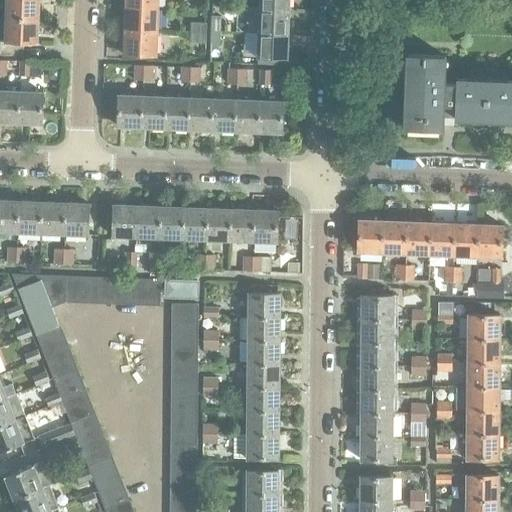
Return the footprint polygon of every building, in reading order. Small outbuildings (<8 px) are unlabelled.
[(8,0),(7,17),(40,18),(40,0),(8,0)] [(157,30),(158,6),(125,4),(124,29),(157,30)] [(258,31),(289,32),(290,8),(260,7),(258,31)] [(211,15),(210,30),(221,31),(221,16),(211,15)] [(39,43),(40,18),(7,17),(7,41),(39,43)] [(191,23),(190,32),(207,33),(207,23),(191,23)] [(156,55),(157,30),(124,29),(123,54),(156,55)] [(221,31),(210,30),(210,45),(220,45),(221,31)] [(288,57),(289,32),(258,31),(257,55),(288,57)] [(207,33),(190,32),(190,42),(206,43),(207,33)] [(492,118),(493,79),(458,78),(458,83),(445,83),(446,55),(408,53),(405,126),(444,128),(444,116),(492,118)] [(30,76),(30,61),(20,60),(20,76),(30,76)] [(143,80),(144,65),(135,65),(134,80),(143,80)] [(153,65),(144,65),(143,80),(153,80),(153,65)] [(190,82),(191,67),(181,66),(181,82),(190,82)] [(200,67),(191,67),(190,82),(199,82),(200,67)] [(228,68),(228,69),(227,83),(237,84),(237,68),(228,68)] [(237,68),(237,84),(246,84),(247,69),(237,68)] [(270,85),(271,70),(260,69),(260,84),(270,85)] [(511,118),(511,79),(493,79),(492,118),(511,118)] [(0,120),(18,121),(20,90),(0,89),(0,120)] [(44,91),(20,90),(18,121),(43,122),(44,91)] [(142,126),(143,96),(119,95),(118,125),(142,126)] [(142,126),(166,127),(167,96),(143,96),(142,126)] [(166,127),(189,128),(190,97),(167,96),(166,127)] [(189,128),(212,129),(213,98),(190,97),(189,128)] [(212,129),(235,130),(237,99),(213,98),(212,129)] [(235,130),(259,131),(260,100),(237,99),(235,130)] [(284,101),(260,100),(259,131),(283,132),(284,101)] [(0,230),(18,232),(19,200),(0,199),(0,230)] [(18,232),(41,232),(42,201),(19,200),(18,232)] [(41,232),(64,233),(65,202),(42,201),(41,232)] [(65,202),(64,233),(88,234),(89,203),(65,202)] [(113,235),(137,236),(138,205),(114,204),(113,235)] [(137,236),(160,237),(161,206),(138,205),(137,236)] [(160,237),(184,238),(185,206),(161,206),(160,237)] [(184,238),(207,239),(208,207),(185,206),(184,238)] [(207,239),(230,240),(232,208),(208,207),(207,239)] [(230,240),(254,241),(255,209),(232,208),(230,240)] [(255,209),(254,241),(278,241),(279,210),(255,209)] [(382,252),(383,220),(359,219),(358,251),(382,252)] [(382,252),(406,253),(407,221),(383,220),(382,252)] [(406,253),(430,253),(431,222),(407,221),(406,253)] [(430,253),(453,254),(455,222),(431,222),(430,253)] [(453,254),(477,255),(478,223),(455,222),(453,254)] [(478,223),(477,255),(502,256),(503,224),(478,223)] [(17,262),(17,247),(8,247),(7,262),(17,262)] [(27,247),(17,247),(17,262),(26,262),(27,247)] [(63,264),(64,249),(55,248),(54,263),(63,264)] [(74,249),(64,249),(63,264),(73,264),(74,249)] [(136,267),(137,251),(126,251),(125,266),(136,267)] [(159,268),(159,253),(150,252),(149,267),(159,268)] [(169,253),(159,253),(159,268),(168,268),(169,253)] [(206,269),(206,254),(196,254),(196,269),(206,269)] [(216,254),(206,254),(206,269),(215,270),(216,254)] [(243,271),(253,271),(253,256),(243,256),(243,271)] [(253,256),(253,271),(271,272),(271,257),(253,256)] [(357,275),(357,278),(366,278),(367,263),(357,263),(357,275)] [(367,263),(366,278),(367,278),(378,278),(378,264),(367,263)] [(405,280),(406,265),(397,264),(396,279),(405,280)] [(415,265),(406,265),(405,280),(414,280),(415,265)] [(452,281),(453,266),(445,266),(444,281),(452,281)] [(463,267),(453,266),(452,281),(452,291),(461,292),(461,282),(462,282),(463,267)] [(477,281),(476,297),(480,297),(504,298),(504,296),(504,282),(501,282),(500,283),(491,283),(491,281),(490,281),(490,269),(478,268),(478,281),(477,281)] [(491,281),(491,283),(500,283),(501,282),(501,268),(491,268),(491,281)] [(36,334),(58,325),(48,299),(65,300),(66,275),(12,273),(36,334)] [(82,276),(66,275),(65,300),(81,301),(82,276)] [(93,277),(82,276),(81,301),(93,301),(93,277)] [(104,302),(105,277),(93,277),(93,301),(104,302)] [(116,277),(105,277),(104,302),(115,302),(116,277)] [(116,277),(115,302),(126,302),(127,278),(116,277)] [(138,278),(127,278),(126,302),(137,303),(138,278)] [(149,279),(138,278),(137,303),(149,303),(149,279)] [(149,279),(149,303),(160,304),(161,279),(149,279)] [(198,297),(199,281),(167,279),(166,296),(198,297)] [(0,293),(1,296),(15,291),(11,281),(0,285),(0,293)] [(281,293),(249,293),(249,314),(249,316),(280,316),(280,314),(281,293)] [(362,319),(393,319),(393,295),(363,294),(362,319)] [(174,314),(199,314),(199,303),(174,302),(174,314)] [(20,304),(6,309),(10,318),(23,313),(20,304)] [(203,317),(219,317),(219,307),(204,307),(203,317)] [(411,310),(411,319),(427,319),(427,310),(411,310)] [(174,314),(174,326),(199,326),(199,314),(174,314)] [(453,314),(437,314),(437,324),(453,324),(453,314)] [(468,339),(500,339),(500,315),(468,314),(468,339)] [(280,316),(249,316),(249,334),(249,339),(280,340),(280,334),(280,316)] [(362,342),(393,342),(393,319),(362,319),(362,342)] [(427,319),(411,319),(411,328),(427,328),(427,319)] [(63,336),(58,325),(36,334),(40,345),(63,336)] [(29,326),(15,331),(19,341),(32,335),(29,326)] [(199,326),(174,326),(173,338),(198,338),(199,326)] [(203,330),(203,340),(219,340),(219,330),(203,330)] [(45,356),(67,347),(63,336),(40,345),(45,356)] [(173,338),(173,349),(198,350),(198,338),(173,338)] [(280,340),(249,339),(248,354),(248,363),(280,363),(280,355),(280,340)] [(468,363),(500,363),(500,339),(468,339),(468,363)] [(219,340),(203,340),(203,349),(218,349),(219,340)] [(362,365),(393,366),(393,342),(362,342),(362,365)] [(49,367),(71,358),(67,347),(45,356),(49,367)] [(27,363),(41,358),(38,348),(24,353),(27,363)] [(198,350),(173,349),(173,361),(198,362),(198,350)] [(437,353),(437,362),(452,362),(452,353),(437,353)] [(411,366),(426,366),(426,356),(411,357),(411,366)] [(53,378),(76,369),(71,358),(49,367),(53,378)] [(198,362),(173,361),(173,373),(198,373),(198,362)] [(452,362),(437,362),(437,371),(452,371),(452,362)] [(280,363),(248,363),(248,375),(248,386),(279,387),(280,375),(280,363)] [(468,386),(500,386),(500,363),(468,363),(468,386)] [(362,389),(392,389),(393,366),(362,365),(362,389)] [(426,375),(426,366),(411,366),(411,375),(426,375)] [(80,380),(76,369),(53,378),(57,389),(80,380)] [(36,386),(50,380),(46,370),(33,376),(36,386)] [(198,373),(173,373),(173,385),(198,385),(198,373)] [(203,387),(218,387),(218,377),(203,377),(203,387)] [(0,399),(12,395),(16,393),(12,383),(3,387),(0,380),(0,399)] [(84,391),(80,380),(57,389),(58,391),(62,400),(84,391)] [(173,385),(173,397),(198,397),(198,385),(173,385)] [(279,387),(248,386),(248,395),(248,410),(279,410),(279,395),(279,387)] [(468,410),(499,410),(500,386),(468,386),(468,410)] [(218,396),(218,387),(203,387),(203,396),(218,396)] [(362,412),(392,412),(392,389),(362,389),(362,412)] [(411,413),(426,413),(426,405),(432,405),(432,389),(425,389),(425,403),(411,403),(411,413)] [(58,391),(45,396),(49,406),(62,401),(62,400),(58,391)] [(89,402),(84,391),(62,400),(62,401),(66,411),(89,402)] [(0,425),(26,415),(22,406),(18,407),(12,395),(0,399),(0,425)] [(173,397),(173,408),(198,409),(198,397),(173,397)] [(437,410),(452,410),(452,401),(437,400),(437,410)] [(93,413),(89,402),(66,411),(70,422),(93,413)] [(173,408),(173,420),(198,420),(198,409),(173,408)] [(279,410),(248,410),(248,415),(248,433),(279,434),(279,416),(279,410)] [(452,419),(452,410),(437,410),(436,419),(452,419)] [(467,434),(499,434),(499,410),(468,410),(467,434)] [(361,435),(392,436),(392,412),(362,412),(361,435)] [(97,424),(93,413),(70,422),(71,424),(75,432),(97,424)] [(426,422),(426,413),(411,413),(411,422),(426,422)] [(26,415),(0,425),(0,451),(35,438),(26,415)] [(173,420),(172,432),(197,432),(198,420),(173,420)] [(76,435),(75,432),(71,424),(39,437),(43,448),(76,435)] [(102,435),(97,424),(75,432),(76,435),(79,443),(102,435)] [(203,433),(218,433),(218,424),(203,424),(203,433)] [(172,432),(172,444),(197,444),(197,432),(172,432)] [(218,443),(218,433),(203,433),(202,442),(218,443)] [(248,433),(236,433),(235,457),(247,457),(279,457),(279,436),(279,434),(248,433)] [(499,434),(467,434),(467,458),(499,458),(499,434)] [(80,446),(79,443),(76,435),(43,448),(47,458),(80,446)] [(106,445),(102,435),(79,443),(80,446),(83,454),(106,445)] [(392,459),(392,436),(361,435),(361,459),(387,460),(387,465),(397,465),(397,459),(392,459)] [(410,446),(426,446),(426,436),(410,435),(410,446)] [(172,444),(172,455),(197,456),(197,444),(172,444)] [(110,456),(106,445),(83,454),(88,465),(110,456)] [(436,463),(451,463),(451,448),(447,448),(447,447),(436,447),(436,463)] [(172,455),(172,467),(197,467),(197,456),(172,455)] [(115,467),(110,456),(88,465),(89,468),(92,476),(115,467)] [(6,475),(15,499),(49,485),(44,473),(48,471),(44,460),(6,475)] [(119,478),(115,467),(92,476),(93,477),(96,487),(119,478)] [(197,467),(172,467),(172,479),(197,479),(197,467)] [(89,468),(75,473),(79,483),(93,477),(92,476),(89,468)] [(247,493),(278,493),(279,469),(247,469),(247,493)] [(436,483),(451,484),(451,474),(436,474),(436,483)] [(467,499),(498,499),(499,475),(467,474),(467,499)] [(361,499),(392,500),(392,475),(361,475),(361,499)] [(123,489),(119,478),(96,487),(101,498),(123,489)] [(172,479),(172,491),(197,491),(197,479),(172,479)] [(202,494),(217,494),(217,484),(202,483),(202,494)] [(15,499),(20,511),(44,511),(58,507),(49,485),(15,499)] [(128,500),(123,489),(101,498),(105,509),(128,500)] [(197,491),(172,491),(172,502),(197,503),(197,491)] [(410,491),(410,500),(425,500),(425,491),(410,491)] [(84,507),(98,501),(94,492),(80,497),(84,507)] [(246,511),(278,511),(278,493),(247,493),(246,511)] [(360,511),(391,511),(392,500),(361,499),(360,511)] [(466,511),(498,511),(498,499),(467,499),(466,511)] [(129,511),(132,511),(128,500),(105,509),(106,511),(129,511)] [(425,500),(410,500),(410,509),(425,509),(425,500)] [(196,511),(197,503),(172,502),(171,511),(196,511)]
